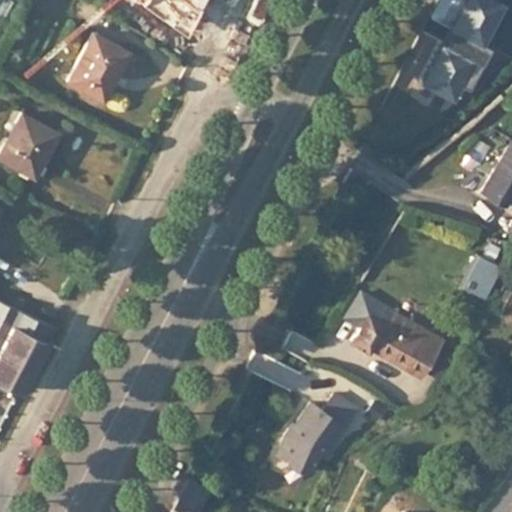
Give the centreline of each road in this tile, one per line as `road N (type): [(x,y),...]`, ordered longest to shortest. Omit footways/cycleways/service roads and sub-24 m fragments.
road 1 (residential): [(404,0),(142,511)]
road 2 (residential): [(209,82),(0,496)]
road 3 (secondary): [(258,103),(173,264),(169,319)]
road 4 (secondary): [(169,319),(208,278),(293,120)]
road 5 (secondary): [(169,319),(68,511)]
road 6 (secondary): [(293,120),(355,0)]
